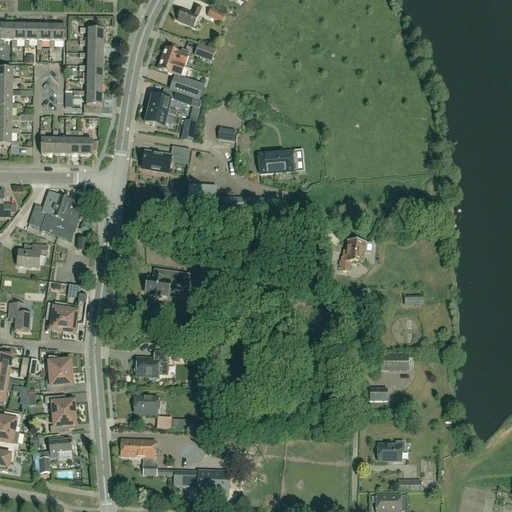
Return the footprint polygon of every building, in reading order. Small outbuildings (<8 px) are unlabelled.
[(178,20),(178,22),(193,29),(202,9),(196,7),(192,15),(188,13),(188,15),(182,12),(181,14),(179,13),(177,19),(178,20)] [(221,24),(225,16),(211,9),(207,17),(221,24)] [(13,26),(0,26),(0,36),(0,50),(4,50),(4,42),(12,42),(13,26)] [(26,27),(13,26),(12,42),(12,50),(16,50),(16,42),(25,42),(26,27)] [(38,27),(26,27),(25,42),(24,51),(29,51),(29,42),(37,43),(38,43),(38,27)] [(51,27),(38,27),(38,43),(37,43),(37,51),(41,51),(42,43),(50,43),(51,27)] [(64,28),(51,27),(50,43),(49,51),(54,51),(54,43),(64,43),(64,28)] [(88,44),(103,44),(104,31),(89,31),(89,30),(80,30),(80,34),(88,35),(88,43),(88,44)] [(87,56),(103,57),(103,44),(88,44),(88,43),(80,43),(79,47),(88,47),(87,55),(87,56)] [(194,57),(211,63),(216,52),(198,45),(194,57)] [(166,49),(162,60),(184,68),(190,53),(182,50),(180,54),(166,49)] [(60,65),(61,53),(49,53),(49,59),(54,59),(54,65),(60,65)] [(87,69),(103,69),(103,57),(87,56),(87,55),(79,55),(79,60),(88,60),(87,68),(87,69)] [(184,68),(162,60),(158,71),(174,76),(175,76),(170,92),(173,93),(191,100),(199,103),(205,87),(182,79),(185,68),(184,68)] [(87,81),(103,82),(103,69),(87,69),(87,68),(79,68),(79,72),(87,72),(87,80),(87,81)] [(13,71),(0,70),(0,83),(13,84),(13,85),(21,85),(21,80),(13,80),(13,71)] [(87,94),(102,94),(103,82),(87,81),(87,80),(79,80),(79,85),(87,85),(87,93),(87,94)] [(13,84),(0,83),(0,96),(13,96),(12,97),(20,98),(21,93),(13,93),(13,85),(13,84)] [(84,115),(101,116),(101,107),(102,107),(102,94),(87,94),(87,93),(79,93),(68,93),(66,93),(66,97),(87,98),(87,107),(84,107),(84,115)] [(173,93),(171,99),(189,106),(191,100),(173,93)] [(13,96),(0,96),(0,108),(12,109),(12,110),(20,110),(20,106),(12,105),(12,97),(13,96)] [(171,102),(151,97),(148,110),(168,115),(176,117),(177,112),(169,110),(171,102)] [(12,109),(0,108),(0,121),(12,122),(12,123),(20,123),(20,118),(12,118),(12,110),(12,109)] [(168,115),(148,110),(145,124),(164,129),(168,115)] [(12,122),(0,121),(0,134),(12,134),(12,135),(20,136),(20,131),(12,131),(12,123),(12,122)] [(87,138),(96,138),(95,121),(86,121),(87,138)] [(196,124),(186,122),(184,134),(194,135),(196,124)] [(66,157),(79,157),(79,141),(78,141),(70,141),(70,133),(70,125),(66,125),(66,141),(66,157)] [(41,157),(53,157),(54,141),(53,141),(45,141),(45,133),(41,133),(40,142),(41,142),(41,157)] [(53,157),(66,157),(66,141),(58,141),(58,133),(53,133),(53,141),(54,141),(53,157)] [(79,141),(79,157),(92,157),(92,149),(98,149),(98,142),(92,142),(83,142),(83,133),(78,133),(78,141),(79,141)] [(12,134),(0,134),(0,146),(10,147),(10,148),(19,148),(20,143),(12,143),(12,135),(12,134)] [(246,134),(233,135),(234,147),(247,147),(246,134)] [(171,157),(145,153),(143,162),(141,162),(140,169),(142,169),(142,171),(169,176),(172,158),(188,161),(190,151),(173,148),(171,157)] [(258,155),(260,176),(293,173),(297,172),(296,162),(302,162),(301,152),(258,155)] [(214,188),(188,186),(187,211),(213,213),(214,188)] [(158,189),(157,199),(176,203),(178,193),(158,189)] [(0,219),(10,219),(10,206),(4,206),(4,193),(0,192),(0,219)] [(76,228),(79,219),(84,206),(68,200),(69,200),(49,193),(43,209),(36,207),(29,226),(41,230),(40,232),(68,242),(73,227),(76,228)] [(222,198),(221,211),(274,212),(275,199),(222,198)] [(315,222),(315,214),(295,213),(294,222),(315,222)] [(86,241),(78,240),(78,251),(85,252),(86,241)] [(340,274),(350,275),(351,264),(363,265),(365,244),(347,242),(346,253),(344,252),(343,259),(341,259),(340,274)] [(33,246),(32,254),(19,253),(17,268),(39,270),(40,255),(47,256),(48,248),(33,246)] [(164,273),(155,271),(153,280),(148,279),(147,285),(145,285),(144,293),(146,293),(145,295),(151,296),(151,297),(161,299),(161,297),(168,298),(169,286),(188,289),(189,276),(175,274),(175,276),(164,274),(164,273)] [(201,279),(199,285),(208,288),(210,282),(201,279)] [(69,287),(68,293),(80,295),(81,288),(69,287)] [(65,312),(62,333),(77,335),(79,324),(84,325),(88,298),(79,297),(77,310),(71,309),(71,313),(65,312)] [(404,306),(423,306),(422,297),(404,297),(404,306)] [(31,316),(22,315),(23,306),(10,305),(9,320),(16,320),(15,332),(29,333),(31,316)] [(62,333),(65,312),(54,310),(54,306),(48,305),(46,320),(52,321),(51,331),(62,333)] [(0,367),(9,369),(11,356),(1,355),(1,351),(0,351),(0,367)] [(176,352),(175,360),(186,360),(186,352),(176,352)] [(136,360),(135,378),(157,379),(158,365),(167,366),(168,354),(153,353),(153,361),(136,360)] [(408,355),(387,355),(387,372),(408,373),(408,355)] [(50,376),(71,374),(70,363),(59,363),(59,360),(49,358),(50,376)] [(38,362),(31,360),(28,377),(35,376),(38,362)] [(9,369),(0,367),(0,379),(7,381),(9,369)] [(71,374),(50,376),(50,382),(46,382),(47,394),(62,393),(61,387),(72,386),(71,374)] [(369,391),(369,403),(387,403),(387,391),(369,391)] [(28,396),(19,394),(19,400),(21,400),(19,407),(29,409),(28,396)] [(53,416),(74,415),(74,403),(63,403),(62,397),(45,399),(45,405),(52,404),(53,416)] [(158,399),(135,398),(134,415),(157,416),(158,399)] [(0,431),(14,434),(15,428),(19,429),(21,416),(7,414),(5,420),(0,418),(0,431)] [(74,415),(53,416),(54,428),(50,428),(51,434),(65,434),(64,427),(75,427),(74,415)] [(156,432),(170,432),(170,420),(157,420),(156,432)] [(194,422),(171,421),(171,431),(193,432),(194,422)] [(14,434),(0,431),(0,442),(2,443),(0,450),(15,452),(18,452),(19,446),(17,446),(19,435),(14,434)] [(63,439),(49,441),(50,453),(39,454),(39,460),(40,475),(50,474),(48,460),(58,459),(58,461),(71,460),(70,453),(72,453),(71,442),(64,442),(63,439)] [(142,477),(157,477),(157,471),(157,467),(154,467),(154,460),(155,460),(156,443),(121,442),(121,459),(143,460),(142,477)] [(379,445),(378,462),(401,462),(402,453),(404,453),(404,443),(397,443),(397,445),(379,445)] [(15,452),(0,450),(0,452),(0,471),(7,472),(9,463),(13,464),(15,452)] [(229,475),(198,473),(198,488),(198,492),(213,493),(212,497),(228,498),(229,475)] [(370,490),(388,489),(388,480),(369,481),(370,490)] [(398,493),(420,493),(420,481),(398,481),(398,493)] [(376,497),(376,511),(400,511),(401,497),(376,497)]
